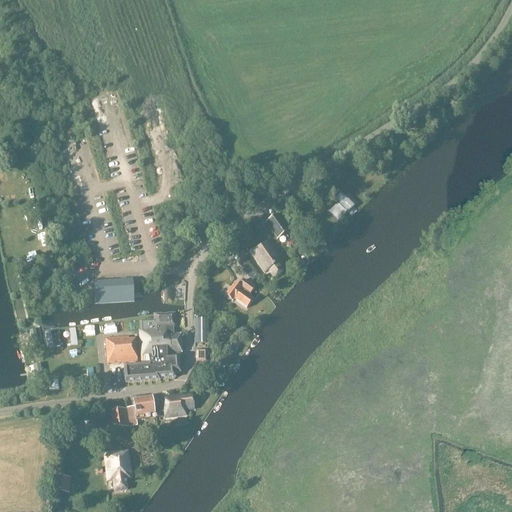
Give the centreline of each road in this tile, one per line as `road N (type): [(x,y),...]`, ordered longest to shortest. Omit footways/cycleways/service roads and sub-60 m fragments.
road 1 (tertiary): [(150,388),(176,383),(185,370),(189,290),(213,240),(446,88),(481,54),(511,5)]
road 2 (tertiary): [(150,388),(0,412)]
